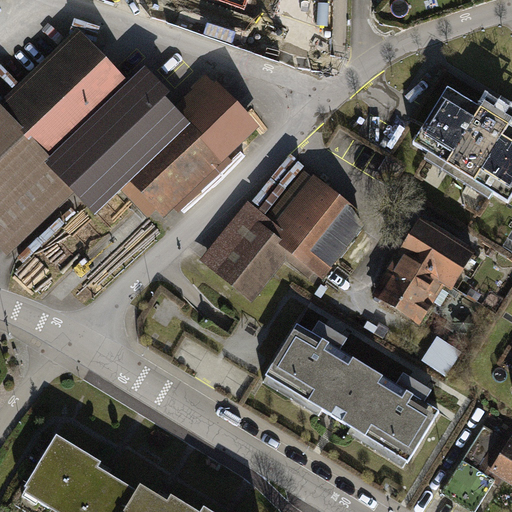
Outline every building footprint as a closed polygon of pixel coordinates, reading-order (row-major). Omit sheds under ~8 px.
[(203,0),(199,12),(243,29),(254,0),(203,0)] [(0,109),(0,239),(8,248),(74,186),(97,210),(130,179),(160,210),(249,126),(206,80),(173,111),(141,77),(128,89),(90,49),(70,47),(2,112),(0,109)] [(410,140),(511,198),(511,124),(442,84),(410,140)] [(246,205),(201,259),(252,301),(290,254),(321,279),(368,222),(313,178),(273,227),(246,205)] [(416,246),(408,260),(445,283),(453,288),(475,253),(423,221),(410,242),(416,246)] [(392,270),(375,296),(419,323),(445,283),(408,260),(399,274),(392,270)] [(442,417),(301,328),(275,369),(415,458),(442,417)] [(439,340),(428,361),(453,373),(463,352),(439,340)] [(481,427),(441,493),(472,511),(474,511),(496,477),(511,486),(511,435),(504,431),(500,439),(481,427)] [(63,434),(26,496),(52,511),(213,511),(205,507),(203,511),(175,494),(169,503),(106,466),(109,461),(63,434)]
